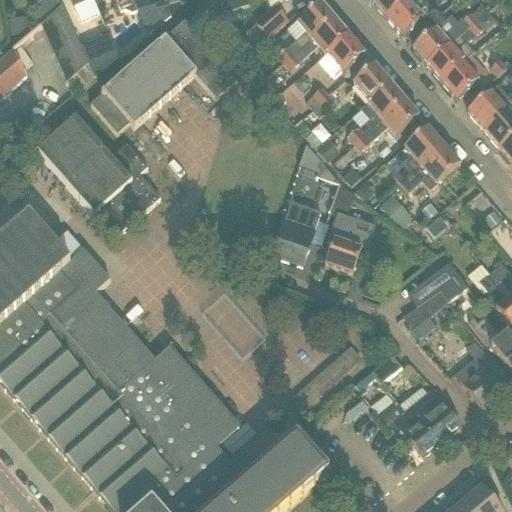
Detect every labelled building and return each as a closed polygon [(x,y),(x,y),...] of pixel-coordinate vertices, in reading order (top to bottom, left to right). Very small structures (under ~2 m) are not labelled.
[(89,0),(67,0),(73,10),(91,3),(89,0)] [(130,0),(114,0),(121,14),(124,13),(132,16),(136,14),(130,0)] [(239,11),(235,0),(223,0),(222,1),(227,15),(239,11)] [(407,4),(403,0),(371,0),(369,2),(386,22),(407,4)] [(425,0),(411,0),(407,4),(386,22),(402,41),(423,23),(436,11),(427,0),(425,0)] [(464,0),(473,10),(484,0),(464,0)] [(92,2),(91,3),(73,10),(80,25),(99,17),(92,2)] [(296,44),(302,51),(334,23),(320,7),(297,27),(305,36),(296,44)] [(171,19),(167,8),(156,12),(160,27),(171,19)] [(40,29),(66,87),(88,69),(62,10),(40,29)] [(451,20),(412,53),(426,69),(459,41),(468,34),(477,26),(487,16),(482,10),(471,19),(470,18),(462,25),(461,23),(457,27),(451,20)] [(275,11),(255,28),(267,42),(287,25),(275,11)] [(213,29),(226,25),(223,17),(210,21),(213,29)] [(26,20),(9,22),(11,39),(29,36),(26,20)] [(348,39),(334,23),(302,51),(293,59),(299,66),(308,58),(317,50),(325,59),(348,39)] [(117,139),(129,128),(133,133),(194,79),(216,104),(237,85),(184,25),(90,108),(117,139)] [(477,26),(468,34),(474,41),(483,33),(477,26)] [(109,36),(83,47),(96,77),(121,66),(109,36)] [(343,77),(364,59),(348,39),(325,59),(325,60),(318,66),(333,82),(341,75),(343,77)] [(470,60),(473,58),(459,41),(426,69),(440,85),(470,59),(470,60)] [(276,60),(283,68),(293,59),(287,51),(276,60)] [(0,102),(26,80),(12,54),(0,64),(0,102)] [(293,59),(283,68),(290,76),(301,68),(299,66),(293,59)] [(440,85),(457,104),(478,86),(487,79),(470,60),(470,59),(440,85)] [(500,64),(490,73),(496,81),(507,72),(500,64)] [(390,89),(374,70),(353,88),(369,107),(390,89)] [(360,115),(368,124),(357,133),(356,133),(347,141),(354,148),(404,105),(390,89),(369,107),(360,115)] [(312,114),(327,100),(320,92),(305,107),(312,114)] [(491,96),(467,117),(483,135),(511,110),(511,95),(499,106),(491,96)] [(319,122),(334,107),(327,100),(312,114),(319,122)] [(395,141),(418,121),(404,105),(354,148),(355,149),(360,156),(370,148),(369,147),(387,131),(395,141)] [(511,110),(483,135),(499,153),(511,142),(511,110)] [(110,162),(75,122),(37,155),(94,219),(92,221),(112,244),(159,203),(139,180),(146,173),(125,149),(110,162)] [(301,124),(293,130),(314,153),(321,146),(301,124)] [(428,132),(404,152),(394,161),(403,171),(395,178),(403,186),(444,151),(428,132)] [(511,168),(511,142),(499,153),(511,168)] [(329,144),(317,154),(327,167),(340,157),(329,144)] [(400,188),(407,197),(420,185),(429,196),(460,169),(444,151),(403,186),(400,188)] [(316,181),(340,189),(321,165),(317,177),(316,181)] [(342,182),(351,190),(360,181),(352,172),(342,182)] [(366,186),(355,197),(364,206),(375,195),(366,186)] [(339,190),(330,216),(330,217),(345,223),(353,199),(339,190)] [(408,226),(388,202),(379,210),(399,233),(408,226)] [(288,216),(284,226),(272,260),(302,271),(314,236),(299,231),(303,221),(288,216)] [(328,480),(327,479),(327,478),(297,444),(246,488),(214,451),(238,431),(169,352),(155,364),(95,297),(110,284),(83,254),(69,267),(28,220),(0,245),(0,360),(1,362),(0,362),(0,388),(56,453),(108,511),(107,511),(290,511),(300,503),(301,503),(303,502),(302,502),(303,502),(302,501),(312,492),(313,493),(313,492),(314,493),(315,492),(315,491),(315,490),(325,481),(325,482),(326,482),(327,481),(327,480),(328,480)] [(448,231),(440,221),(426,232),(434,242),(448,231)] [(328,243),(333,244),(325,270),(352,280),(365,241),(333,230),(328,243)] [(511,300),(511,301),(500,287),(510,278),(502,268),(489,278),(482,269),(478,272),(486,281),(511,313),(511,300)] [(468,293),(449,269),(424,287),(408,299),(417,312),(420,310),(440,296),(449,307),(468,293)] [(487,297),(484,300),(488,306),(511,335),(506,340),(511,347),(511,313),(486,281),(478,287),(487,297)] [(420,310),(430,322),(449,307),(440,296),(420,310)] [(468,327),(511,380),(511,347),(506,340),(501,344),(485,323),(477,328),(473,323),(468,327)] [(454,379),(455,380),(482,415),(511,392),(478,350),(469,357),(474,363),(454,379)] [(393,360),(377,373),(371,378),(375,382),(380,389),(402,371),(393,360)] [(371,378),(362,385),(366,390),(375,382),(371,378)] [(383,391),(371,398),(382,418),(394,411),(383,391)] [(442,410),(431,397),(411,413),(439,449),(460,432),(442,410)] [(411,413),(405,417),(398,409),(381,423),(391,436),(399,431),(423,461),(439,449),(411,413)] [(464,508),(466,511),(496,511),(481,494),(464,508)]
